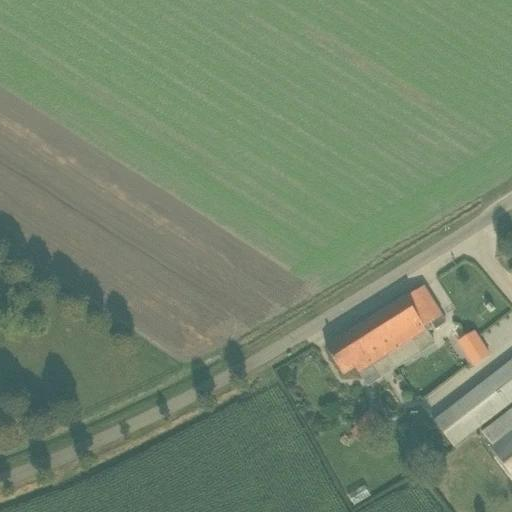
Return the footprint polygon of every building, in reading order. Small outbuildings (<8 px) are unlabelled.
[(443,316),(424,288),(326,349),(343,376),(355,368),(360,376),(428,333),(424,328),(443,316)] [(459,347),(473,368),(487,359),(472,338),(459,347)] [(511,363),(476,391),(496,415),(496,416),(511,404),(511,363)] [(476,432),(456,407),(434,423),(454,448),(476,432)] [(511,477),(511,409),(482,433),(494,448),(491,450),(511,477)]
